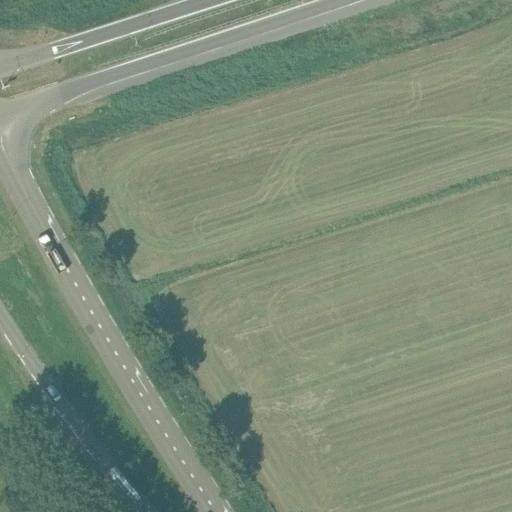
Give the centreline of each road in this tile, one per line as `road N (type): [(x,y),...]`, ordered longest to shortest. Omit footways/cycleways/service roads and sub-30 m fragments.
road 1 (secondary): [(198,511),(124,399),(0,174)]
road 2 (motorway): [(11,109),(346,0)]
road 3 (secondary): [(0,247),(56,357),(167,511)]
road 4 (motorway): [(210,0),(0,70)]
